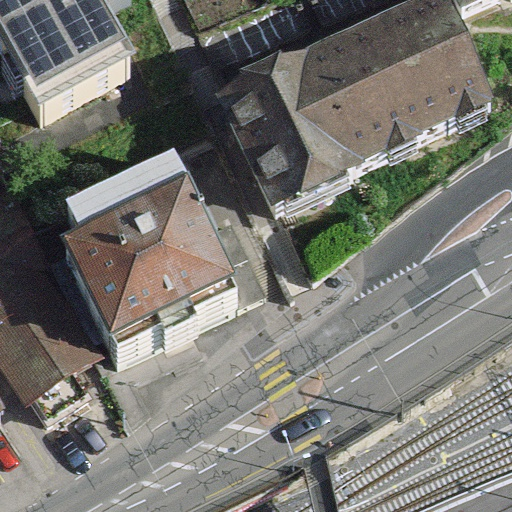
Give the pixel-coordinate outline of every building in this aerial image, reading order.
[(0,0),(0,43),(45,124),(125,79),(81,0),(0,0)] [(473,0),(479,13),(509,0),(473,0)] [(432,27),(230,119),(276,220),(478,128),(432,27)] [(61,223),(131,368),(257,307),(222,233),(199,245),(164,173),(61,223)] [(0,213),(0,384),(32,433),(118,376),(7,208),(0,213)] [(0,447),(18,437),(0,408),(0,447)]
